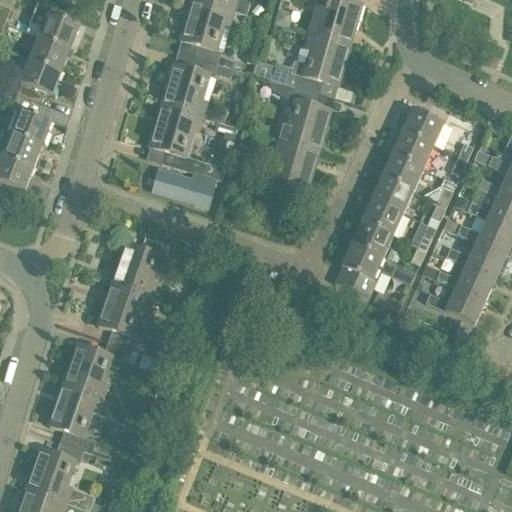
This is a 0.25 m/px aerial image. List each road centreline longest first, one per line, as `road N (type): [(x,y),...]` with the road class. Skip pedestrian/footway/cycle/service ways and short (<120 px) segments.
road 1 (residential): [(76,189),(287,263),(303,261),(318,251),(394,86),(418,64)]
road 2 (residential): [(76,189),(132,0)]
road 3 (residential): [(0,454),(40,314),(23,272)]
